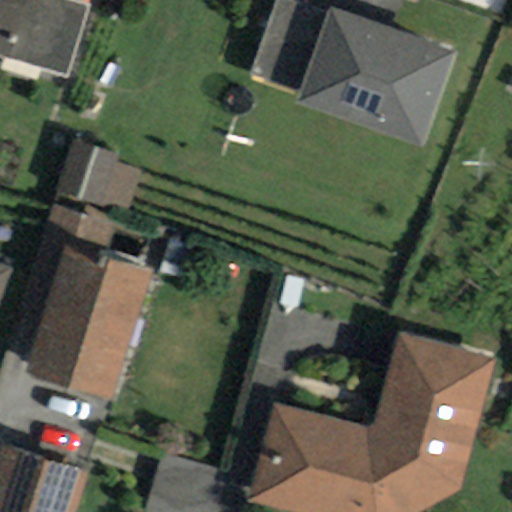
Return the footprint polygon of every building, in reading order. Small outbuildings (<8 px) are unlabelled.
[(0,0),(0,59),(65,80),(90,1),(87,0),(0,0)] [(338,4),(327,0),(278,0),(255,62),(310,82),(338,4)] [(465,42),(345,0),(339,0),(338,4),(310,82),(307,92),(432,136),(465,42)] [(125,145),(77,129),(61,177),(109,193),(125,145)] [(165,259),(76,232),(36,363),(125,390),(165,259)] [(0,299),(17,251),(0,244),(0,299)] [(377,411),(279,386),(251,494),(322,511),(421,511),(470,483),(506,344),(401,317),(377,411)] [(85,511),(100,466),(10,439),(0,471),(0,511),(85,511)] [(209,471),(161,457),(149,497),(198,511),(209,471)]
